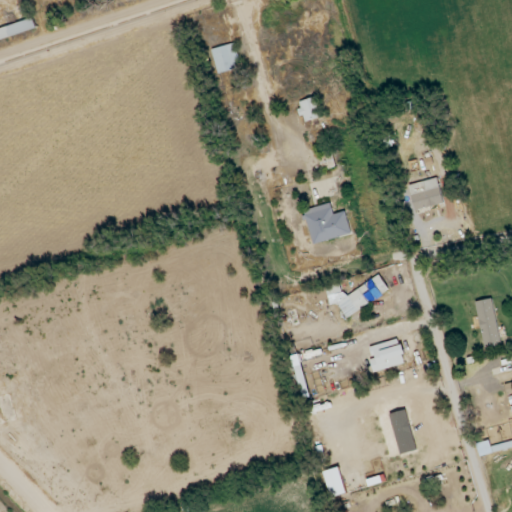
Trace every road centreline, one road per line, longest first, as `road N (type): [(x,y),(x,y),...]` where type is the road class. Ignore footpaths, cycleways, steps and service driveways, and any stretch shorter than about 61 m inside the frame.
road 1 (residential): [(491,511),(419,262),(405,248),(511,227)]
road 2 (residential): [(81,511),(0,421)]
